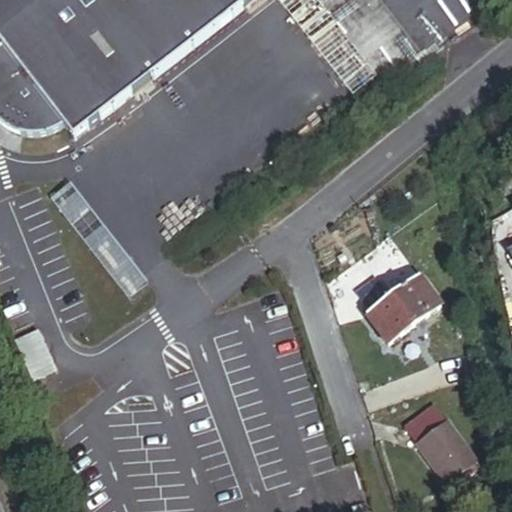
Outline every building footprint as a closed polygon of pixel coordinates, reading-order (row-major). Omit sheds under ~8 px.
[(75,144),(260,0),(0,0),(0,47),(2,50),(0,52),(0,129),(2,131),(8,135),(13,138),(19,139),(25,141),(32,142),(38,141),(45,140),(50,138),(56,136),(62,133),(65,131),(75,144)] [(331,0),(394,77),(413,61),(363,0),(331,0)] [(54,200),(78,234),(91,225),(81,211),(87,207),(73,186),(54,200)] [(404,351),(452,308),(424,277),(397,302),(381,284),(363,299),(380,318),(376,321),(404,351)] [(34,383),(58,373),(39,331),(16,341),(34,383)] [(479,381),(473,357),(442,365),(449,390),(479,381)] [(450,503),(480,480),(433,421),(404,445),(450,503)]
